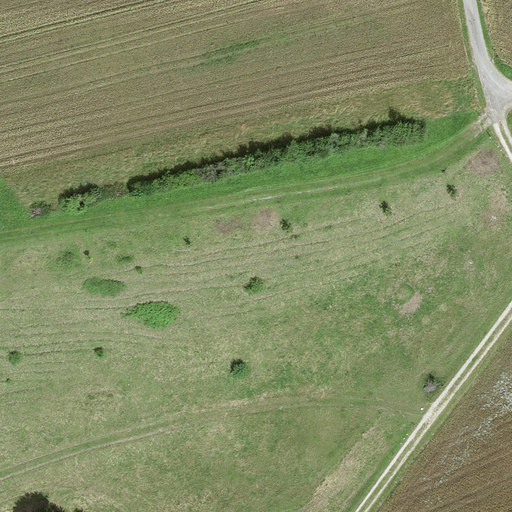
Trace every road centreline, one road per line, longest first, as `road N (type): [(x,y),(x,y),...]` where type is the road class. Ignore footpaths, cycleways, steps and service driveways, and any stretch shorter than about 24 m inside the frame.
road 1 (track): [(495,100),(485,124),(454,146),(381,168),(0,235)]
road 2 (track): [(438,404),(292,386),(0,476)]
road 3 (track): [(511,304),(358,511)]
